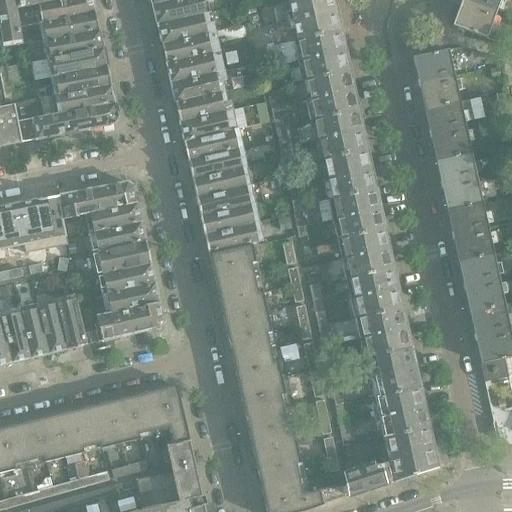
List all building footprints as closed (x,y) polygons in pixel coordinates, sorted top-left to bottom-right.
[(20,46),(17,28),(14,9),(12,0),(0,0),(0,34),(3,48),(10,48),(20,46)] [(67,0),(12,0),(14,9),(67,0)] [(95,14),(91,0),(67,0),(14,9),(17,28),(95,14)] [(211,0),(167,0),(159,2),(153,3),(157,23),(202,13),(205,12),(203,3),(211,0)] [(287,0),(296,41),(297,41),(340,32),(333,0),(287,0)] [(499,0),(460,0),(451,25),(485,38),(499,0)] [(214,31),(213,25),(212,22),(204,24),(202,13),(157,23),(162,43),(214,31)] [(99,32),(95,14),(17,28),(20,46),(41,42),(99,32)] [(211,52),(209,42),(216,40),(216,38),(225,37),(226,42),(249,37),(247,26),(215,33),(214,31),(162,43),(166,62),(211,52)] [(103,51),(99,32),(41,42),(43,51),(48,50),(50,60),(103,51)] [(340,32),(297,41),(296,41),(292,42),(301,83),(306,82),(349,73),(344,52),(340,32)] [(103,51),(50,60),(45,61),(30,64),(33,82),(107,68),(103,51)] [(459,102),(453,75),(448,51),(412,59),(424,110),(459,102)] [(211,52),(166,62),(170,82),(223,70),(221,62),(213,63),(211,52)] [(16,66),(6,68),(9,85),(19,84),(16,66)] [(499,67),(490,69),(492,81),(501,79),(499,67)] [(0,147),(21,144),(13,104),(9,85),(6,68),(0,69),(0,147)] [(111,87),(107,68),(33,82),(24,83),(28,102),(111,87)] [(270,75),(268,69),(261,70),(262,77),(270,75)] [(223,70),(170,82),(175,101),(219,91),(217,81),(225,79),(223,70)] [(349,73),(306,82),(301,83),(310,123),(315,122),(358,112),(349,73)] [(274,76),(263,78),(265,88),(276,86),(274,76)] [(114,103),(111,87),(28,102),(31,120),(72,111),(114,103)] [(232,109),(230,102),(230,99),(222,101),(219,91),(175,101),(179,121),(232,109)] [(292,127),(285,91),(274,93),(267,95),(271,115),(272,120),(275,130),(282,129),(292,127)] [(508,112),(505,95),(497,97),(500,114),(508,112)] [(471,153),(465,127),(464,123),(474,121),(470,100),(459,102),(424,110),(435,160),(471,153)] [(35,141),(31,120),(28,102),(13,104),(21,144),(35,141)] [(114,103),(72,111),(76,133),(114,125),(118,119),(114,103)] [(228,130),(226,120),(234,118),(234,116),(232,109),(179,121),(183,140),(228,130)] [(267,110),(257,112),(260,122),(270,120),(267,110)] [(76,133),(72,111),(31,120),(35,141),(76,133)] [(358,112),(315,122),(310,123),(319,162),(324,161),(366,151),(358,112)] [(233,129),(228,130),(183,140),(187,158),(237,147),(233,129)] [(241,166),(239,156),(237,147),(187,158),(191,177),(241,166)] [(366,151),(324,161),(319,162),(327,201),(332,200),(375,190),(366,151)] [(471,153),(435,160),(446,211),(482,204),(471,153)] [(241,166),(191,177),(196,196),(245,184),(241,166)] [(127,184),(93,190),(59,197),(64,220),(84,216),(98,213),(137,204),(133,188),(127,184)] [(245,184),(196,196),(200,214),(249,202),(245,184)] [(375,190),(332,200),(327,201),(336,240),(341,239),(384,230),(375,190)] [(58,197),(37,202),(46,250),(68,246),(58,197)] [(37,202),(16,206),(24,245),(26,254),(46,250),(37,202)] [(249,202),(200,214),(204,233),(254,221),(249,202)] [(137,204),(98,213),(84,216),(86,224),(91,223),(94,233),(141,223),(137,204)] [(482,204),(446,211),(457,262),(494,254),(482,204)] [(16,206),(0,209),(0,227),(4,249),(24,245),(16,206)] [(289,219),(278,221),(281,233),(291,231),(289,219)] [(254,221),(204,233),(208,251),(258,240),(254,221)] [(141,223),(94,233),(88,234),(90,243),(96,242),(98,253),(145,242),(141,223)] [(384,230),(341,239),(336,240),(345,280),(350,278),(392,269),(384,230)] [(145,242),(98,253),(101,267),(96,268),(97,276),(103,275),(150,264),(145,242)] [(261,262),(257,243),(209,255),(213,273),(257,263),(261,262)] [(283,246),(285,257),(294,255),(292,244),(283,246)] [(494,254),(457,262),(469,313),(505,305),(494,254)] [(294,255),(285,257),(287,267),(296,265),(294,255)] [(59,259),(57,271),(66,273),(67,261),(59,259)] [(265,300),(257,263),(213,273),(221,310),(265,300)] [(150,264),(103,275),(105,286),(100,288),(102,296),(107,295),(154,284),(150,264)] [(41,265),(29,268),(30,276),(42,273),(41,265)] [(319,267),(322,282),(330,280),(327,265),(319,267)] [(21,269),(9,272),(11,280),(22,277),(21,269)] [(295,304),(304,302),(297,269),(288,271),(295,304)] [(392,269),(350,278),(345,280),(354,319),(358,318),(401,308),(392,269)] [(9,272),(0,273),(0,282),(11,280),(9,272)] [(154,284),(107,295),(109,305),(104,306),(106,314),(126,310),(158,302),(154,284)] [(274,342),(268,313),(265,300),(221,310),(230,352),(274,342)] [(74,301),(56,305),(66,351),(85,346),(82,333),(74,301)] [(158,302),(126,310),(132,335),(159,328),(163,322),(158,302)] [(66,351),(56,305),(37,309),(48,355),(66,351)] [(511,335),(505,305),(469,313),(480,365),(504,359),(511,357),(511,335)] [(303,342),(312,340),(305,307),(296,308),(303,342)] [(401,308),(358,318),(354,319),(362,358),(365,357),(369,356),(410,347),(401,308)] [(37,309),(19,314),(30,360),(48,355),(37,309)] [(126,310),(106,314),(94,317),(97,329),(100,343),(132,335),(126,310)] [(19,314),(0,317),(0,318),(11,364),(30,360),(19,314)] [(0,318),(0,367),(11,364),(0,318)] [(97,329),(82,333),(85,346),(100,343),(97,329)] [(286,375),(283,360),(278,361),(274,342),(230,352),(238,386),(286,375)] [(303,346),(305,355),(314,353),(312,344),(303,346)] [(410,347),(369,356),(365,357),(374,397),(378,396),(419,387),(410,347)] [(314,353),(305,355),(309,372),(318,370),(314,353)] [(508,377),(504,359),(480,365),(484,383),(508,377)] [(318,370),(309,372),(312,389),(321,387),(318,370)] [(290,394),(286,377),(286,375),(238,386),(245,416),(288,406),(286,395),(290,394)] [(484,383),(493,422),(497,439),(511,444),(511,396),(508,377),(484,383)] [(190,441),(182,410),(176,388),(174,386),(116,400),(127,443),(169,433),(172,445),(190,441)] [(321,387),(312,389),(314,399),(323,397),(321,387)] [(419,387),(378,396),(374,397),(383,436),(387,435),(427,426),(419,387)] [(344,403),(342,393),(333,395),(335,405),(344,403)] [(127,443),(116,400),(53,416),(63,459),(127,443)] [(322,436),(331,434),(324,401),(315,403),(322,436)] [(297,445),(288,406),(245,416),(253,454),(297,445)] [(63,459),(53,416),(0,428),(0,478),(16,475),(15,470),(63,459)] [(427,426),(387,435),(383,436),(389,463),(394,483),(432,470),(437,468),(427,426)] [(353,445),(350,432),(342,434),(344,447),(353,445)] [(323,441),(330,474),(339,472),(332,439),(323,441)] [(307,493),(297,445),(253,454),(264,503),(307,493)] [(205,511),(204,506),(202,506),(200,498),(202,498),(192,453),(169,458),(172,472),(136,480),(143,510),(142,510),(142,511),(143,511),(89,511),(90,511),(84,511),(205,511)] [(389,463),(362,468),(360,460),(347,464),(354,496),(394,483),(389,463)] [(147,471),(145,462),(125,467),(126,468),(128,476),(147,471)] [(128,476),(126,468),(125,467),(117,470),(120,479),(128,476)] [(120,479),(117,470),(112,471),(114,480),(120,479)] [(71,492),(109,482),(107,473),(69,483),(71,492)] [(24,506),(71,492),(69,483),(21,497),(24,506)] [(123,492),(121,485),(96,491),(98,499),(123,492)] [(306,511),(345,499),(342,486),(307,493),(264,503),(265,511),(306,511)] [(60,510),(98,499),(96,491),(57,502),(60,510)] [(24,506),(21,497),(4,501),(7,510),(24,506)] [(52,511),(60,510),(57,502),(22,511),(52,511)]
